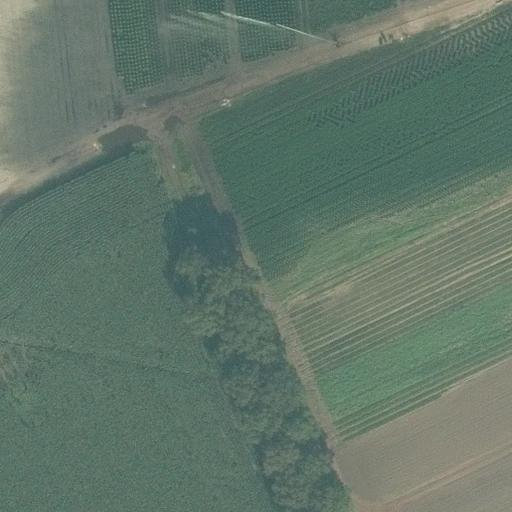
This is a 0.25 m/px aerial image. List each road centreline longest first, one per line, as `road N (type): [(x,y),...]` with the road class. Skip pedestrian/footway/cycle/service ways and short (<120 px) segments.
road 1 (track): [(0,204),(222,95),(492,0)]
road 2 (track): [(157,125),(316,511)]
